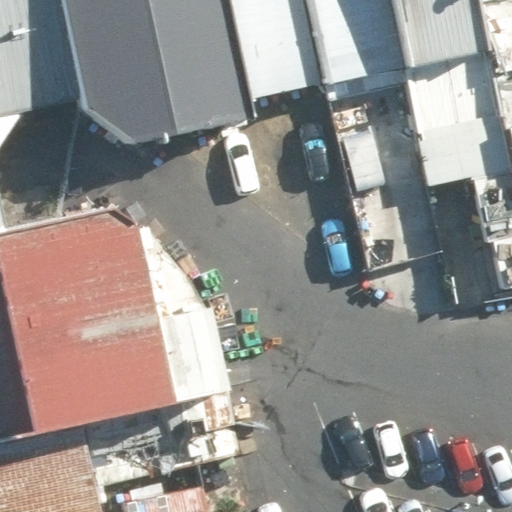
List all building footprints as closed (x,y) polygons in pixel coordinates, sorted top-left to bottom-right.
[(0,0),(0,227),(15,225),(0,161),(0,117),(90,96),(70,0),(0,0)] [(253,98),(231,0),(70,0),(90,96),(137,140),(255,115),(253,98)] [(310,0),(231,0),(253,98),(327,84),(310,0)] [(310,0),(327,84),(412,68),(398,0),(310,0)] [(474,0),(398,0),(412,68),(483,53),(475,3),(474,0)] [(122,198),(15,225),(0,227),(0,438),(195,393),(155,221),(122,198)] [(195,393),(0,438),(0,511),(256,511),(256,508),(233,511),(111,511),(106,483),(209,457),(195,393)]
